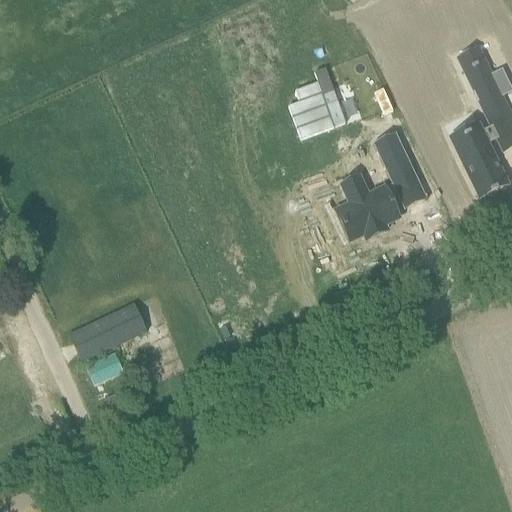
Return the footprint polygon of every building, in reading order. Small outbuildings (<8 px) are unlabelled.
[(431,122),(383,0),(302,0),(277,10),(335,159),(431,122)] [(463,74),(481,66),(474,51),(456,60),(463,74)] [(487,125),(451,143),(477,197),(502,184),(481,141),(488,138),(487,134),(508,123),(498,101),(487,79),(481,66),(463,74),(487,125)] [(501,73),(487,79),(498,101),(511,95),(501,73)] [(300,115),(285,122),(296,146),(311,139),(300,115)] [(502,157),(511,151),(511,131),(508,123),(490,132),(502,157)] [(353,210),(338,217),(351,244),(375,232),(378,237),(388,232),(385,227),(407,216),(396,193),(419,182),(396,136),(374,147),(393,185),(369,197),(365,190),(347,199),(353,210)] [(87,330),(69,339),(72,345),(78,357),(81,363),(82,362),(99,355),(144,333),(133,309),(87,330)] [(93,389),(111,380),(122,375),(113,357),(102,362),(84,370),(93,389)] [(109,420),(122,413),(115,397),(101,403),(109,420)]
